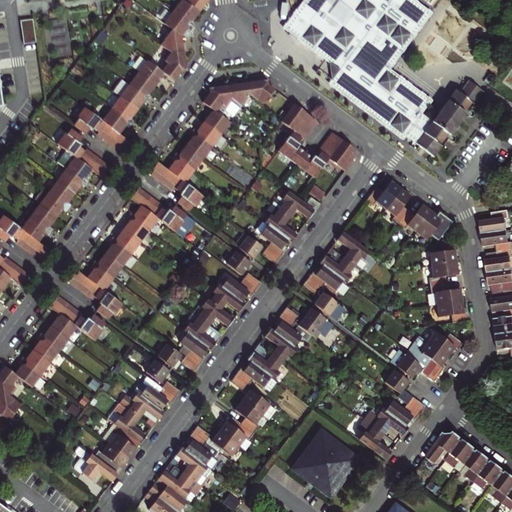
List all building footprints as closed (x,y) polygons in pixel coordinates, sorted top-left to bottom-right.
[(194,26),(196,23),(193,20),(199,11),(184,0),(183,0),(180,0),(173,10),(194,26)] [(184,0),(199,11),(208,0),(184,0)] [(435,157),(448,140),(448,141),(449,142),(451,143),(454,143),(454,142),(455,140),(455,138),(453,136),(451,136),(467,116),(468,117),(469,118),(471,118),(472,117),(473,115),(472,113),(470,112),(468,112),(474,105),(483,93),(467,81),(458,93),(456,91),(432,122),(422,114),(432,101),(390,69),(432,13),(414,0),(305,0),(297,11),(301,13),(294,23),(295,31),(304,38),(302,41),(326,60),(330,62),(330,69),(337,73),(331,80),(334,82),(332,86),(400,137),(403,133),(406,136),(435,157)] [(172,28),(181,35),(187,27),(191,30),(194,26),(173,10),(164,22),(172,28)] [(284,28),(302,41),(304,38),(295,31),(294,23),(301,13),(297,11),(284,28)] [(35,43),(32,19),(20,20),(23,44),(35,43)] [(182,41),(181,35),(172,28),(160,44),(169,50),(171,52),(183,50),(183,48),(186,48),(186,41),(182,41)] [(186,66),(183,50),(171,52),(169,50),(162,59),(166,62),(161,70),(168,75),(175,80),(181,72),(186,66)] [(139,54),(130,65),(138,71),(156,85),(162,77),(165,79),(168,75),(161,70),(139,54)] [(129,84),(150,100),(152,96),(149,94),(156,85),(138,71),(129,84)] [(231,97),(234,100),(241,105),(250,94),(248,83),(244,84),(242,80),(233,81),(234,85),(229,86),(231,97)] [(250,94),(261,102),(272,88),(262,80),(248,83),(250,94)] [(147,103),(150,100),(129,84),(120,95),(138,109),(144,101),(147,103)] [(227,109),(234,100),(231,97),(229,86),(213,88),(210,93),(203,102),(210,107),(217,112),(222,105),(227,109)] [(138,109),(120,95),(111,107),(132,123),(135,119),(132,117),(138,109)] [(291,107),(283,119),(281,121),(293,131),(297,125),(302,119),(312,127),(317,121),(291,102),(289,105),(291,107)] [(74,124),(86,133),(90,128),(92,129),(93,127),(99,131),(105,123),(101,120),(84,107),(76,118),(78,119),(74,124)] [(103,139),(109,143),(117,132),(120,133),(127,124),(130,126),(132,123),(111,107),(101,120),(105,123),(112,127),(103,139)] [(210,114),(204,122),(222,135),(231,123),(217,112),(210,107),(206,112),(210,114)] [(302,119),(297,125),(308,133),(312,127),(302,119)] [(222,135),(204,122),(198,130),(194,128),(192,131),(213,147),(222,135)] [(112,127),(105,123),(99,131),(97,134),(103,139),(112,127)] [(308,133),(297,125),(293,131),(301,138),(303,139),(308,133)] [(79,142),(82,136),(71,128),(68,133),(66,132),(58,142),(67,149),(79,158),(85,150),(79,146),(81,144),(79,142)] [(192,138),(187,145),(204,158),(213,147),(192,131),(189,135),(192,138)] [(297,143),(301,138),(293,131),(276,154),(294,168),(305,153),(298,147),(300,145),(297,143)] [(115,148),(124,137),(120,133),(117,132),(109,143),(115,148)] [(332,133),(327,139),(339,147),(343,141),(332,133)] [(130,141),(124,137),(115,148),(121,152),(130,141)] [(339,147),(327,139),(323,145),(334,153),(339,147)] [(330,159),(327,162),(339,171),(341,169),(345,171),(356,156),(352,154),(355,150),(343,141),(339,147),(334,153),(330,159)] [(174,154),(195,170),(204,158),(187,145),(180,154),(177,151),(174,154)] [(330,159),(334,153),(323,145),(318,151),(321,153),(330,159)] [(98,158),(92,153),(85,163),(79,158),(67,149),(57,162),(65,168),(86,184),(89,180),(86,177),(92,168),(91,167),(98,158)] [(85,163),(92,153),(86,149),(85,150),(79,158),(85,163)] [(312,182),(327,162),(330,159),(321,153),(317,158),(314,156),(313,158),(305,153),(294,168),(312,182)] [(175,161),(168,170),(170,171),(162,183),(168,187),(176,176),(182,180),(186,183),(195,170),(174,154),(171,158),(175,161)] [(97,172),(104,162),(98,158),(91,167),(92,168),(97,172)] [(110,167),(104,162),(97,172),(103,177),(110,167)] [(155,178),(164,167),(158,162),(149,173),(155,178)] [(170,171),(168,170),(164,167),(155,178),(162,183),(170,171)] [(86,184),(65,168),(56,180),(74,193),(81,184),(84,187),(86,184)] [(176,189),(182,180),(176,176),(168,187),(174,192),(176,189)] [(68,201),(74,193),(56,180),(47,192),(69,208),(71,204),(68,201)] [(181,197),(178,202),(189,211),(193,206),(195,207),(203,196),(186,183),(182,180),(176,189),(181,193),(179,196),(181,197)] [(376,202),(384,209),(399,189),(391,183),(383,192),(377,188),(366,202),(373,206),(376,202)] [(308,192),(319,201),(325,193),(314,185),(308,192)] [(137,202),(145,192),(139,188),(131,198),(137,202)] [(409,196),(399,189),(384,209),(394,216),(392,220),(397,225),(408,211),(402,207),(409,196)] [(300,200),(288,191),(283,199),(285,201),(280,209),(290,217),(296,209),(309,219),(315,211),(305,205),(301,201),(300,200)] [(69,208),(47,192),(39,203),(56,217),(63,208),(66,211),(69,208)] [(151,197),(145,192),(137,202),(142,206),(144,207),(151,197)] [(131,212),(129,215),(150,231),(159,219),(155,216),(149,212),(157,201),(151,197),(144,207),(142,206),(134,215),(131,212)] [(305,205),(315,211),(320,205),(311,197),(305,205)] [(149,212),(155,216),(161,208),(163,206),(157,201),(149,212)] [(50,225),(56,217),(39,203),(30,215),(51,231),(53,228),(50,225)] [(414,215),(408,211),(397,225),(403,229),(406,225),(416,232),(431,213),(421,205),(414,215)] [(195,222),(175,206),(170,212),(168,210),(167,213),(161,208),(155,216),(159,219),(184,237),(195,222)] [(292,242),(298,234),(284,224),(290,217),(280,209),(274,217),(271,214),(265,222),(268,224),(289,240),(292,242)] [(480,223),(482,235),(506,231),(504,219),(508,218),(507,211),(492,213),(493,221),(480,223)] [(431,213),(416,232),(426,240),(433,230),(439,235),(450,221),(438,212),(435,216),(431,213)] [(0,237),(4,241),(9,236),(10,237),(12,235),(18,239),(24,230),(20,227),(4,215),(0,219),(0,237)] [(51,231),(30,215),(20,227),(24,230),(31,235),(22,247),(28,251),(37,239),(38,240),(45,232),(48,234),(51,231)] [(123,230),(141,243),(150,231),(129,215),(126,219),(129,222),(123,230)] [(289,240),(268,224),(261,234),(271,242),(266,248),(280,257),(284,252),(281,250),(284,245),(289,240)] [(16,242),(22,247),(31,235),(24,230),(18,239),(16,242)] [(132,255),(141,243),(123,230),(117,239),(113,236),(111,239),(132,255)] [(506,231),(482,235),(483,246),(496,245),(498,252),(511,249),(511,242),(507,243),(506,231)] [(242,233),(234,244),(253,259),(261,247),(242,233)] [(343,233),(337,240),(349,249),(343,257),(354,266),(360,257),(364,260),(370,253),(343,233)] [(43,244),(38,240),(37,239),(28,251),(34,256),(43,244)] [(132,255),(111,239),(108,243),(112,245),(106,254),(123,267),(132,255)] [(430,254),(431,266),(457,262),(456,257),(459,256),(458,242),(441,245),(441,253),(430,254)] [(43,244),(34,256),(40,261),(49,249),(43,244)] [(262,254),(275,264),(280,257),(266,248),(262,254)] [(322,266),(346,283),(352,276),(349,273),(354,266),(343,257),(331,248),(328,252),(332,255),(329,259),(326,256),(319,264),(322,266)] [(485,261),(487,273),(511,269),(510,258),(511,257),(511,249),(498,252),(499,259),(485,261)] [(250,263),(235,252),(225,264),(241,276),(250,263)] [(123,267),(106,254),(98,263),(95,260),(93,263),(114,279),(123,267)] [(11,261),(5,256),(3,258),(0,262),(0,269),(3,272),(11,261)] [(9,276),(17,266),(11,261),(3,272),(9,276)] [(457,262),(431,266),(433,277),(429,278),(430,286),(447,284),(445,276),(458,274),(457,262)] [(114,279),(93,263),(90,267),(94,269),(88,278),(89,279),(81,291),(86,295),(95,283),(101,288),(105,291),(114,279)] [(14,280),(15,281),(23,270),(17,266),(9,276),(3,272),(0,269),(0,289),(1,290),(8,281),(11,284),(14,280)] [(312,273),(308,279),(324,291),(328,286),(339,293),(346,283),(322,266),(318,272),(315,276),(312,273)] [(487,273),(489,284),(502,283),(503,291),(511,289),(511,270),(511,269),(487,273)] [(23,270),(15,281),(21,285),(29,275),(23,270)] [(68,282),(74,286),(83,274),(77,270),(68,282)] [(248,273),(243,280),(256,289),(261,283),(248,273)] [(89,279),(88,278),(83,274),(74,286),(81,291),(89,279)] [(256,289),(243,280),(238,286),(228,278),(221,288),(241,303),(245,298),(248,294),(251,296),(256,289)] [(319,297),(324,291),(308,279),(303,285),(319,297)] [(94,298),(101,288),(95,283),(86,295),(93,300),(94,298)] [(437,305),(462,301),(461,291),(448,292),(447,284),(430,286),(431,294),(436,294),(437,305)] [(227,302),(239,312),(244,305),(241,303),(221,288),(218,285),(213,292),(216,294),(210,302),(220,310),(227,302)] [(101,288),(94,298),(100,302),(98,304),(100,305),(96,310),(108,319),(111,314),(113,315),(122,304),(105,291),(101,288)] [(491,300),(493,312),(511,309),(511,289),(503,291),(504,298),(491,300)] [(58,296),(49,307),(55,311),(63,300),(58,296)] [(325,296),(317,307),(332,319),(336,322),(345,311),(325,296)] [(50,327),(68,340),(78,328),(74,325),(67,320),(62,316),(70,305),(63,300),(55,311),(56,312),(53,317),(56,319),(50,327)] [(215,318),(228,327),(233,320),(220,310),(210,302),(206,300),(201,308),(204,310),(198,318),(209,326),(215,318)] [(463,307),(462,301),(437,305),(439,317),(451,316),(452,323),(468,321),(467,306),(463,307)] [(76,309),(70,305),(62,316),(67,320),(76,309)] [(333,326),(310,309),(300,323),(297,321),(299,318),(286,308),(282,314),(294,324),(297,326),(311,336),(315,339),(320,333),(325,337),(333,326)] [(74,325),(80,317),(82,314),(76,309),(67,320),(74,325)] [(496,335),(511,332),(511,309),(493,312),(495,320),(494,320),(496,335)] [(276,326),(272,332),(293,347),(300,337),(293,332),(290,329),(294,324),(282,314),(274,325),(276,326)] [(104,323),(93,315),(89,320),(87,319),(85,321),(80,317),(74,325),(78,328),(94,340),(102,330),(100,329),(104,323)] [(213,342),(219,333),(209,326),(198,318),(192,326),(189,324),(183,331),(186,333),(207,349),(210,351),(215,344),(213,342)] [(297,326),(293,332),(300,337),(307,342),(311,336),(297,326)] [(40,333),(38,336),(59,352),(68,340),(50,327),(44,336),(40,333)] [(270,330),(265,337),(277,346),(270,354),(281,362),(287,353),(290,356),(295,349),(293,347),(272,332),(270,330)] [(511,332),(496,335),(498,350),(511,348),(511,332)] [(207,349),(186,333),(174,348),(185,356),(198,366),(202,362),(199,359),(207,349)] [(435,333),(427,343),(448,358),(452,353),(455,349),(458,351),(463,344),(450,334),(445,340),(435,333)] [(33,351),(50,364),(59,352),(38,336),(35,340),(38,343),(33,351)] [(441,368),(448,358),(427,343),(418,336),(406,353),(425,367),(430,360),(437,365),(428,378),(434,383),(444,370),(441,368)] [(156,356),(171,367),(180,356),(165,344),(156,356)] [(269,377),(272,379),(278,372),(275,370),(281,362),(270,354),(258,345),(247,360),(249,362),(269,377)] [(400,348),(390,361),(411,378),(414,373),(418,376),(421,373),(428,378),(437,365),(430,360),(425,367),(406,353),(400,348)] [(22,358),(20,361),(41,377),(50,364),(33,351),(26,360),(22,358)] [(194,372),(198,366),(185,356),(181,362),(194,372)] [(168,371),(153,360),(145,370),(160,382),(168,371)] [(41,377),(20,361),(17,364),(21,367),(14,375),(17,378),(32,388),(41,377)] [(235,376),(248,386),(252,380),(262,387),(269,377),(249,362),(246,367),(243,365),(235,376)] [(0,394),(6,394),(10,397),(17,387),(13,384),(17,378),(14,375),(4,367),(0,372),(0,394)] [(403,389),(408,382),(393,371),(384,383),(399,395),(397,397),(406,404),(412,396),(403,389)] [(235,376),(230,382),(243,392),(248,386),(235,376)] [(164,406),(167,408),(175,398),(161,388),(151,380),(147,377),(142,383),(138,385),(133,392),(136,394),(139,396),(160,412),(164,406)] [(175,398),(179,392),(166,382),(161,388),(175,398)] [(248,391),(241,400),(256,411),(263,402),(248,391)] [(8,420),(20,404),(10,397),(6,394),(0,394),(0,413),(0,414),(0,413),(0,416),(2,416),(8,420)] [(155,420),(157,421),(163,414),(160,412),(139,396),(136,394),(132,400),(129,398),(122,407),(138,419),(142,414),(144,412),(155,420)] [(406,404),(402,410),(408,414),(419,401),(412,396),(406,404)] [(242,425),(256,435),(259,431),(248,422),(256,411),(241,400),(233,411),(245,420),(242,425)] [(391,401),(383,411),(405,427),(412,419),(414,421),(426,406),(419,401),(408,414),(402,410),(391,401)] [(132,427),(138,419),(122,407),(118,405),(113,411),(119,416),(113,424),(140,444),(145,437),(132,427)] [(363,419),(384,435),(391,426),(403,436),(408,429),(405,427),(383,411),(377,407),(369,411),(363,419)] [(113,411),(107,420),(113,424),(119,416),(113,411)] [(155,420),(144,412),(142,414),(148,419),(149,419),(153,422),(155,420)] [(148,419),(145,424),(151,429),(155,424),(153,422),(149,419),(148,419)] [(225,422),(218,432),(233,443),(240,433),(243,435),(248,429),(242,425),(234,419),(229,425),(225,422)] [(363,431),(357,439),(385,460),(391,452),(378,443),(384,435),(363,419),(357,427),(363,431)] [(128,460),(140,444),(113,424),(101,440),(107,445),(128,460)] [(197,426),(193,432),(205,442),(213,447),(215,445),(225,453),(233,443),(218,432),(210,442),(207,439),(210,436),(197,426)] [(360,459),(320,430),(290,469),(330,499),(360,459)] [(187,444),(183,449),(208,468),(215,458),(211,454),(215,449),(213,447),(205,442),(193,432),(185,442),(187,444)] [(511,476),(510,475),(509,476),(496,467),(497,465),(495,464),(484,456),(482,454),(481,456),(469,447),(470,445),(467,443),(463,440),(462,442),(456,437),(457,436),(455,433),(453,436),(447,436),(445,434),(442,437),(430,454),(429,455),(430,456),(426,462),(433,468),(446,451),(452,455),(446,463),(453,468),(459,461),(471,470),(466,477),(480,488),(486,480),(498,490),(493,497),(510,510),(511,506),(511,476)] [(128,460),(107,445),(100,454),(97,452),(92,458),(114,474),(118,469),(120,470),(128,460)] [(183,472),(201,486),(207,478),(202,474),(208,468),(183,449),(181,448),(176,455),(189,464),(183,472)] [(92,458),(80,449),(76,455),(82,459),(73,470),(80,475),(81,473),(91,481),(98,473),(111,483),(116,476),(114,474),(92,458)] [(167,485),(184,498),(189,490),(195,494),(201,486),(183,472),(170,463),(165,468),(170,472),(168,474),(163,471),(158,478),(167,485)] [(154,484),(149,491),(177,511),(185,511),(184,505),(187,500),(184,498),(167,485),(158,478),(156,481),(164,488),(162,491),(154,484)] [(177,511),(149,491),(145,496),(153,503),(148,509),(149,510),(151,511),(177,511)] [(224,504),(235,511),(241,503),(230,496),(224,504)]
